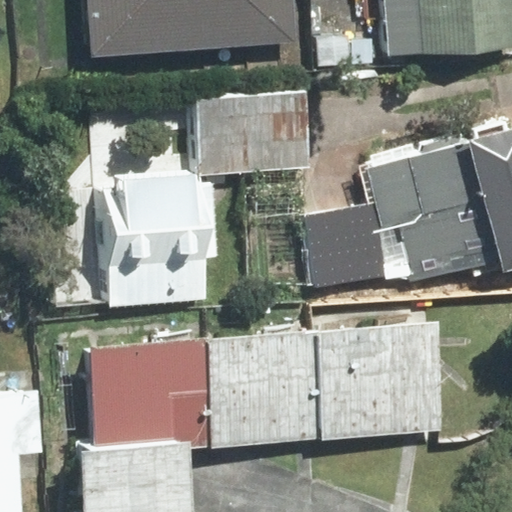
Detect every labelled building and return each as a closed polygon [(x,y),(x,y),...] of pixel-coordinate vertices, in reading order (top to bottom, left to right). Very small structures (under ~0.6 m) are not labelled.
[(87,0),(92,57),(296,41),(292,0),(87,0)] [(511,0),(386,0),(391,55),(511,45),(511,0)] [(196,99),(200,173),(306,167),(302,93),(196,99)] [(369,205),(306,215),(314,287),(399,276),(411,282),(502,262),(504,271),(511,269),(511,129),(361,166),(369,205)] [(196,183),(196,175),(123,180),(123,190),(105,191),(111,302),(206,296),(204,258),(217,257),(212,182),(196,183)] [(442,433),(435,327),(315,335),(322,441),(442,433)] [(322,441),(315,335),(203,344),(210,448),(322,441)] [(210,448),(203,344),(91,351),(97,455),(189,449),(210,448)] [(38,394),(0,397),(0,511),(22,511),(18,453),(42,451),(38,394)] [(192,511),(189,449),(97,455),(81,456),(83,511),(192,511)]
